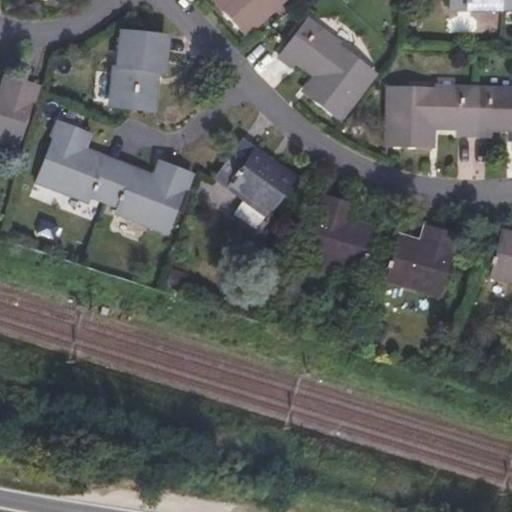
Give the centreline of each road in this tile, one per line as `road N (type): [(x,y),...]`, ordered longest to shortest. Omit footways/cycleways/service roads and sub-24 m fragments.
road 1 (residential): [(231,64),(336,151),(375,169),(511,172)]
road 2 (residential): [(231,64),(185,121),(163,132),(120,121),(112,140)]
